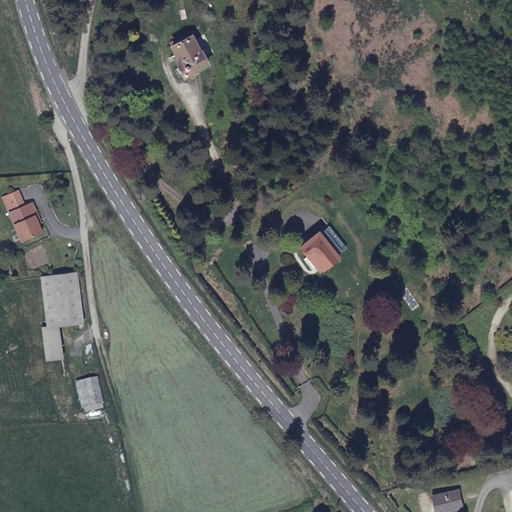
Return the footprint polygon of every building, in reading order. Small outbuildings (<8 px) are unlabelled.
[(197,54),(189,37),(170,48),(179,65),(177,66),(177,69),(174,71),(178,77),(181,76),(182,78),(205,65),(200,53),(197,54)] [(41,233),(39,226),(33,213),(36,211),(32,202),(9,211),(20,241),(41,233)] [(33,213),(39,226),(42,225),(36,211),(33,213)] [(336,258),(317,233),(299,248),(318,272),(336,258)] [(44,328),(54,327),(80,324),(74,274),(39,278),(44,328)] [(57,359),(54,327),(44,328),(39,329),(43,361),(57,359)] [(100,405),(94,380),(75,384),(81,410),(100,405)] [(461,505),(457,490),(440,494),(440,496),(433,498),(436,511),(461,505)]
